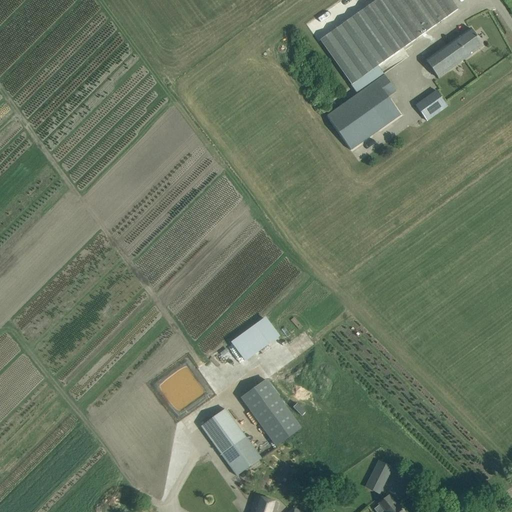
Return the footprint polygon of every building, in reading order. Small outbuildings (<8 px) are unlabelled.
[(326,116),(351,151),(400,116),(388,97),(396,92),(377,66),(394,54),(415,40),(414,39),(449,15),(457,9),(450,0),(377,0),(320,41),(351,85),(350,86),(356,95),(326,116)] [(483,46),(470,29),(425,61),(438,78),(483,46)] [(415,105),(427,121),(448,107),(436,90),(415,105)] [(241,398),(276,447),(301,429),(265,380),(241,398)] [(200,427),(221,455),(237,476),(261,457),(246,437),(225,409),(200,427)] [(379,462),(366,487),(378,493),(391,468),(379,462)] [(256,496),(250,511),(275,511),(278,504),(256,496)] [(403,511),(397,504),(396,505),(388,496),(378,504),(384,511),(403,511)]
